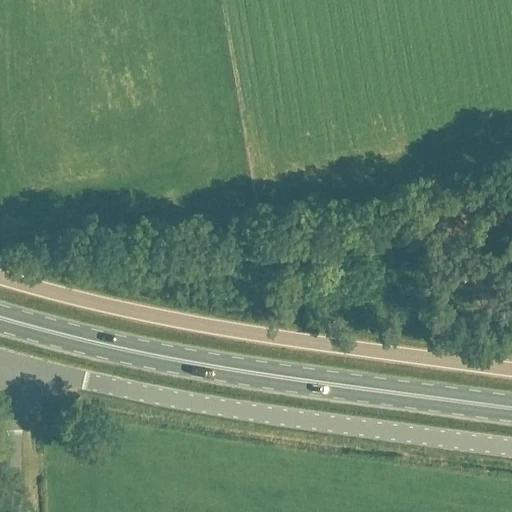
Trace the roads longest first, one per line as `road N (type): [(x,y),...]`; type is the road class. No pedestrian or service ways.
road 1 (primary): [(0,319),(185,363),(511,412)]
road 2 (unclassified): [(0,278),(246,333),(511,367)]
road 3 (unclassified): [(511,448),(187,402),(11,362)]
road 4 (unclassified): [(17,511),(11,362)]
